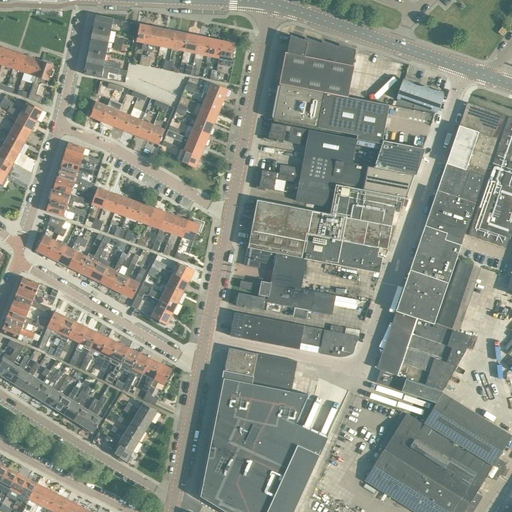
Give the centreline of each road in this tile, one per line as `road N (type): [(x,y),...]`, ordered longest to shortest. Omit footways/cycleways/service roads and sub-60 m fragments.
road 1 (unclassified): [(202,334),(335,361),(359,354),(463,65)]
road 2 (unclassified): [(227,212),(267,0)]
road 3 (residential): [(14,258),(119,319),(199,352)]
road 4 (residential): [(173,496),(0,391)]
road 5 (residential): [(227,212),(108,143),(56,124)]
road 6 (residential): [(0,442),(137,511)]
road 7 (unclassified): [(173,496),(199,352)]
road 8 (tertiary): [(391,40),(267,0)]
road 9 (residential): [(17,246),(56,124)]
road 10 (residential): [(56,124),(85,0)]
road 11 (unclassified): [(202,334),(227,212)]
